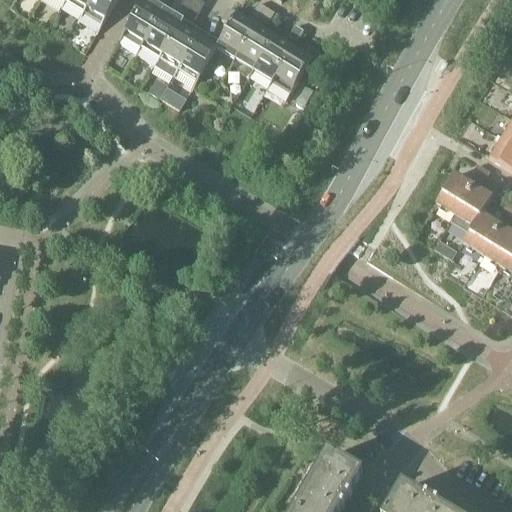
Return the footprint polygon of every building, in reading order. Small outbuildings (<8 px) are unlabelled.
[(67,0),(65,4),(84,16),(93,0),(67,0)] [(93,0),(84,16),(102,27),(119,0),(93,0)] [(145,0),(122,39),(141,51),(165,11),(146,0),(145,0)] [(185,0),(181,7),(190,12),(196,1),(195,0),(185,0)] [(251,17),(260,22),(266,10),(258,6),(251,17)] [(266,10),(260,22),(268,27),(275,16),(266,10)] [(159,62),(183,22),(165,11),(141,51),(159,62)] [(230,28),(220,45),(217,52),(235,63),(256,28),(237,17),(228,11),(221,22),(230,28)] [(159,62),(178,73),(202,34),(183,22),(159,62)] [(235,63),(254,74),(274,39),(256,28),(235,63)] [(304,33),(295,28),(288,39),(297,44),(304,33)] [(197,85),(217,52),(220,45),(202,34),(178,73),(197,85)] [(254,74),(272,85),(293,51),(274,39),(254,74)] [(293,51),(272,85),(291,97),(305,73),(313,79),(320,67),(293,51)] [(511,125),(502,143),(511,148),(511,125)] [(490,162),(511,175),(511,148),(502,143),(490,162)] [(473,174),(476,176),(483,181),(486,182),(490,176),(477,168),(473,174)] [(455,218),(473,229),(481,218),(482,218),(492,201),(477,191),(483,181),(476,176),(469,187),(473,189),(455,218)] [(436,206),(455,218),(473,189),(469,187),(454,177),(436,206)] [(500,214),(503,216),(510,221),(511,221),(511,212),(504,208),(500,214)] [(482,258),(501,270),(511,251),(511,236),(504,231),(510,221),(503,216),(496,227),(500,229),(482,258)] [(463,247),(482,258),(500,229),(496,227),(482,218),(481,218),(473,229),(463,247)] [(438,249),(435,254),(441,257),(444,252),(445,250),(439,246),(438,249)] [(511,251),(501,270),(511,276),(511,251)] [(328,457),(295,511),(342,511),(343,511),(345,511),(346,511),(352,503),(349,501),(363,477),(328,457)] [(388,511),(440,511),(436,509),(438,505),(428,499),(426,503),(402,489),(388,511)]
